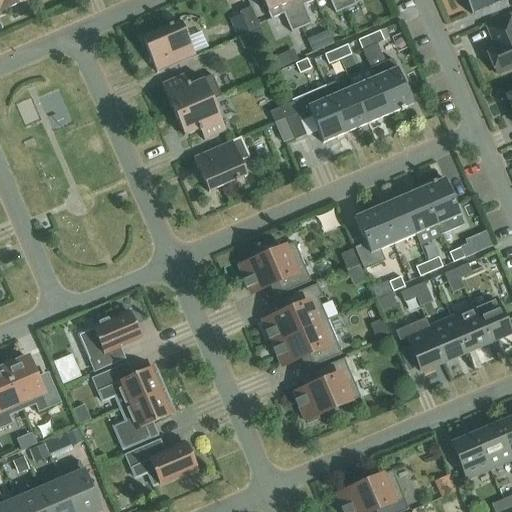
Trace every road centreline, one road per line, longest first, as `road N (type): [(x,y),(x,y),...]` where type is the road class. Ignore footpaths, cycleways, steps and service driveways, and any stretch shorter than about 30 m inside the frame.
road 1 (residential): [(171,263),(478,132)]
road 2 (residential): [(511,387),(269,491)]
road 3 (residential): [(269,491),(171,263)]
road 4 (residential): [(171,263),(74,36)]
road 5 (residential): [(59,310),(0,171)]
road 6 (residential): [(478,132),(421,0)]
road 7 (residential): [(59,310),(171,263)]
